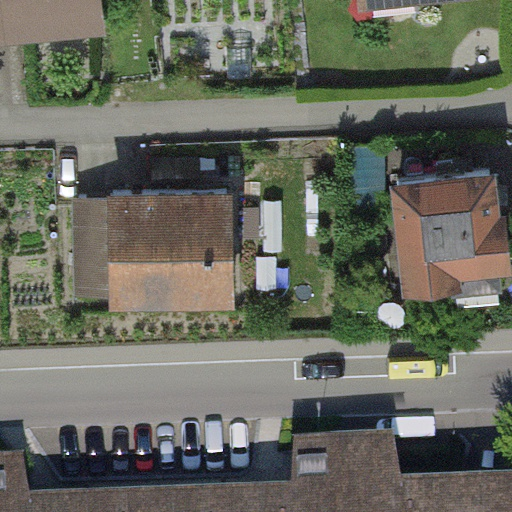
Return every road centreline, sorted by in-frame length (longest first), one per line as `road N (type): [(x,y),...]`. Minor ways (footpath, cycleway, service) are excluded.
road 1 (residential): [(511,105),(0,129)]
road 2 (residential): [(0,407),(511,386)]
